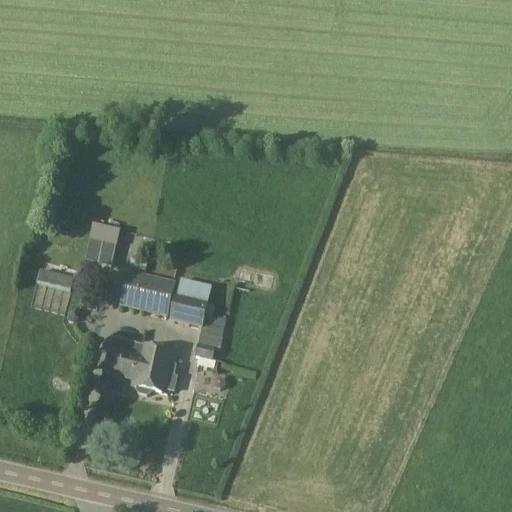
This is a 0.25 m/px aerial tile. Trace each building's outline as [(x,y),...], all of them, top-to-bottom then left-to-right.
[(83,244),(110,249),(114,231),(86,226),(83,244)] [(174,273),(177,259),(163,257),(160,270),(174,273)] [(37,285),(70,294),(76,272),(43,263),(37,285)] [(253,272),(250,282),(250,285),(257,286),(271,290),(273,282),(275,277),(253,272)] [(119,309),(146,315),(168,320),(176,285),(127,274),(119,309)] [(177,300),(208,307),(212,290),(181,282),(177,300)] [(208,307),(177,300),(175,300),(170,325),(202,332),(203,333),(209,307),(208,307)] [(202,332),(198,347),(215,351),(212,364),(223,366),(228,342),(222,341),(226,323),(213,320),(215,309),(209,307),(203,333),(202,332)] [(80,317),(77,312),(71,310),(68,324),(74,325),(79,323),(80,317)] [(133,389),(142,348),(136,347),(136,346),(112,340),(104,377),(133,384),(132,389),(133,389)] [(226,359),(255,368),(260,351),(231,341),(226,359)] [(215,351),(198,347),(195,360),(212,364),(215,351)] [(142,348),(133,389),(137,390),(136,393),(138,397),(147,399),(151,397),(151,394),(167,397),(168,394),(174,395),(178,379),(174,379),(172,378),(177,356),(142,348)] [(219,380),(213,384),(214,391),(222,394),(225,390),(226,384),(219,380)]
